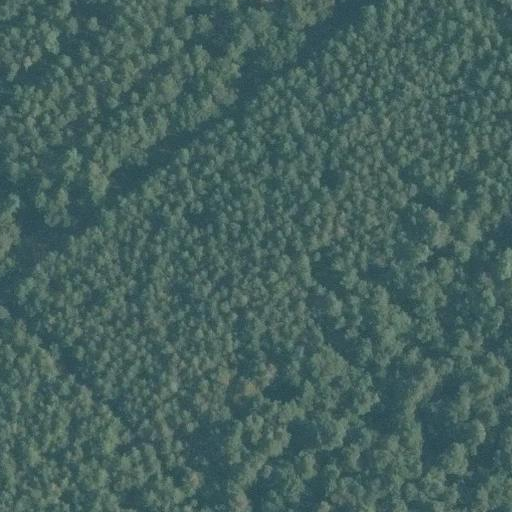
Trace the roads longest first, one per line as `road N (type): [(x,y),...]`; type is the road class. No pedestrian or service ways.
road 1 (track): [(302,72),(0,301)]
road 2 (track): [(186,511),(0,312)]
road 3 (track): [(398,0),(302,72)]
